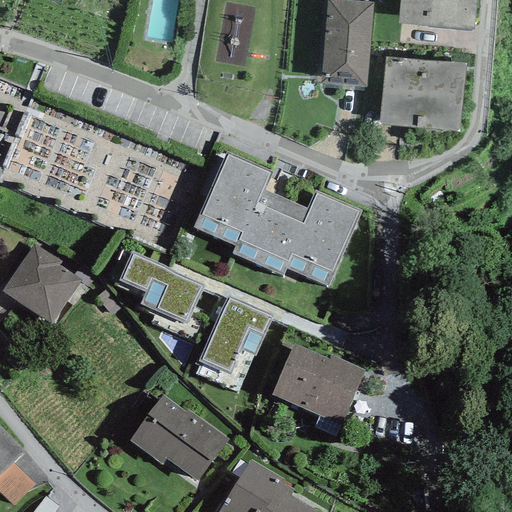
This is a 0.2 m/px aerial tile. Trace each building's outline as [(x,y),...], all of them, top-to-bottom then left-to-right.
[(327,0),(321,83),(366,87),(373,2),(335,0),(327,0)] [(399,0),(398,23),(427,26),(427,28),(474,30),(476,0),(399,0)] [(459,132),(466,63),(385,57),(379,124),(459,132)] [(273,172),(227,152),(194,228),(235,246),(232,254),(282,275),(285,268),(328,286),(361,210),(315,191),(307,209),(264,191),(273,172)] [(62,262),(34,244),(2,291),(50,323),(81,281),(59,265),(62,262)] [(131,254),(121,250),(109,276),(116,280),(114,285),(142,297),(139,304),(186,324),(203,285),(175,272),(166,266),(131,251),(131,254)] [(272,317),(228,296),(198,361),(229,376),(240,349),(254,356),(272,317)] [(329,360),(294,344),(271,395),(340,426),(365,370),(331,355),(329,360)] [(184,412),(163,395),(129,441),(161,464),(165,459),(197,481),(228,440),(187,409),(184,412)] [(24,451),(0,426),(0,475),(12,463),(24,451)] [(315,511),(316,511),(290,495),(294,490),(282,483),(284,480),(251,460),(223,506),(220,504),(215,511),(315,511)] [(35,485),(12,463),(0,475),(0,491),(15,506),(35,485)] [(55,511),(58,508),(45,497),(33,511),(55,511)]
